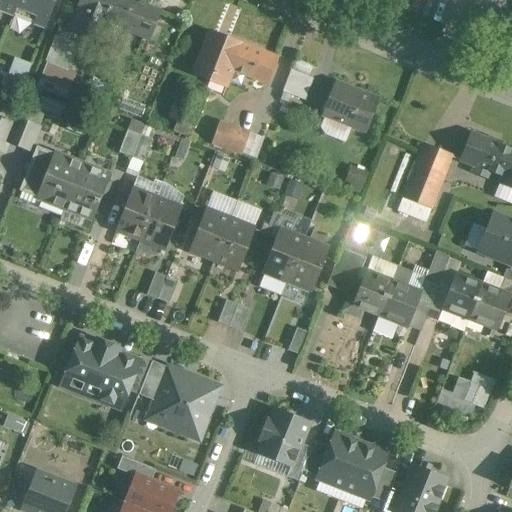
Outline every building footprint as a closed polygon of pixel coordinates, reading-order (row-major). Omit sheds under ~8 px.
[(0,0),(0,10),(44,28),(55,0),(0,0)] [(81,0),(79,8),(80,9),(74,26),(100,36),(107,20),(120,25),(119,29),(144,39),(155,11),(127,0),(81,0)] [(242,46),(210,33),(194,74),(208,80),(216,76),(228,81),(232,69),(242,46)] [(47,58),(68,67),(71,68),(79,46),(56,37),(47,58)] [(276,59),(242,46),(232,69),(267,83),(276,59)] [(14,58),(7,76),(23,82),(30,65),(14,58)] [(60,88),(68,67),(47,58),(39,79),(60,88)] [(68,67),(60,88),(69,91),(77,70),(71,68),(68,67)] [(313,79),(290,71),(282,93),(305,101),(313,79)] [(69,91),(60,88),(39,79),(33,94),(51,101),(63,106),(69,91)] [(206,93),(183,84),(170,117),(177,120),(173,129),(189,136),(206,93)] [(377,101),(335,84),(323,117),(365,133),(377,101)] [(51,101),(33,94),(32,94),(28,105),(47,112),(51,101)] [(13,125),(0,119),(0,150),(3,152),(7,142),(14,125),(13,125)] [(38,128),(15,119),(13,125),(14,125),(7,142),(29,150),(38,128)] [(248,134),(220,124),(212,144),(241,154),(248,134)] [(127,131),(118,153),(132,158),(140,136),(127,131)] [(263,139),(248,134),(241,154),(255,159),(263,139)] [(511,151),(471,135),(462,159),(503,176),(500,183),(511,187),(511,151)] [(140,136),(132,158),(143,163),(152,140),(140,136)] [(424,144),(402,198),(431,210),(452,155),(424,144)] [(82,165),(54,154),(36,198),(64,209),(82,165)] [(110,175),(82,165),(64,209),(92,220),(110,175)] [(156,200),(132,190),(115,233),(139,243),(156,200)] [(180,209),(156,200),(139,243),(164,252),(180,209)] [(230,221),(205,211),(190,250),(214,260),(230,221)] [(511,222),(493,215),(478,252),(508,264),(511,265),(511,222)] [(254,230),(230,221),(214,260),(238,270),(254,230)] [(303,241),(279,231),(263,271),(288,280),(303,241)] [(327,250),(303,241),(288,280),(312,290),(327,250)] [(365,259),(341,249),(332,272),(356,281),(365,259)] [(449,258),(436,252),(436,253),(428,273),(426,278),(425,278),(424,282),(438,287),(445,269),(449,258)] [(372,257),(352,306),(379,316),(398,267),(373,257),(372,257)] [(511,265),(508,264),(502,279),(511,282),(511,265)] [(412,273),(398,267),(379,316),(420,332),(429,310),(416,304),(420,294),(419,293),(424,282),(425,278),(426,278),(428,273),(414,268),(412,273)] [(438,287),(448,292),(454,277),(455,273),(445,269),(438,287)] [(166,278),(155,273),(146,296),(157,300),(166,278)] [(480,288),(454,277),(448,292),(441,310),(442,310),(468,320),(480,288)] [(177,282),(166,278),(157,300),(169,304),(177,282)] [(511,282),(502,279),(496,294),(507,298),(507,300),(511,302),(511,282)] [(438,287),(424,282),(419,293),(420,294),(416,304),(429,310),(438,287)] [(448,292),(438,287),(429,310),(441,314),(442,310),(441,310),(448,292)] [(496,294),(480,288),(468,320),(494,331),(507,300),(507,298),(496,294)] [(237,305),(226,301),(217,323),(228,328),(237,305)] [(248,310),(237,305),(228,328),(240,332),(248,310)] [(308,333),(296,329),(288,351),(299,355),(308,333)] [(95,344),(80,338),(61,386),(93,399),(95,393),(122,404),(128,391),(139,361),(138,361),(118,353),(119,349),(97,340),(95,344)] [(156,363),(140,357),(138,361),(139,361),(128,391),(143,397),(156,363)] [(216,387),(156,363),(143,397),(157,402),(151,418),(197,436),(216,387)] [(452,391),(438,389),(435,408),(469,414),(471,405),(486,408),(492,377),(470,373),(469,379),(454,376),(452,391)] [(309,424),(275,411),(270,422),(269,422),(268,423),(265,426),(263,431),(262,435),(262,439),(261,441),(263,442),(258,453),(291,466),(292,467),(301,444),(309,424)] [(361,444),(335,434),(329,447),(318,477),(317,479),(343,489),(361,444)] [(329,447),(316,442),(314,449),(305,472),(318,477),(329,447)] [(314,449),(301,444),(292,467),(291,466),(286,477),(300,483),(305,472),(314,449)] [(387,455),(361,444),(343,489),(369,499),(370,497),(382,468),(387,455)] [(155,471),(122,457),(117,469),(135,477),(135,476),(151,482),(155,471)] [(441,511),(455,481),(416,465),(397,511),(441,511)] [(382,468),(370,497),(385,503),(396,474),(382,468)] [(64,511),(74,488),(37,474),(23,509),(31,511),(64,511)] [(151,482),(135,476),(135,477),(125,503),(147,511),(170,511),(178,493),(151,482)] [(147,511),(125,503),(120,511),(147,511)]
